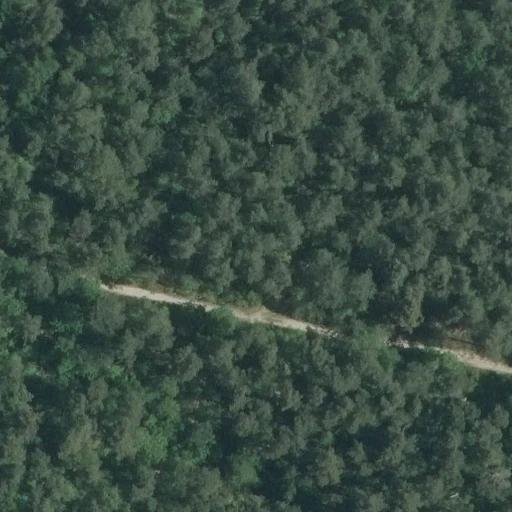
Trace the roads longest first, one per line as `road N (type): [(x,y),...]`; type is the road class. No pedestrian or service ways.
road 1 (track): [(511,375),(0,258)]
road 2 (track): [(189,427),(297,511)]
